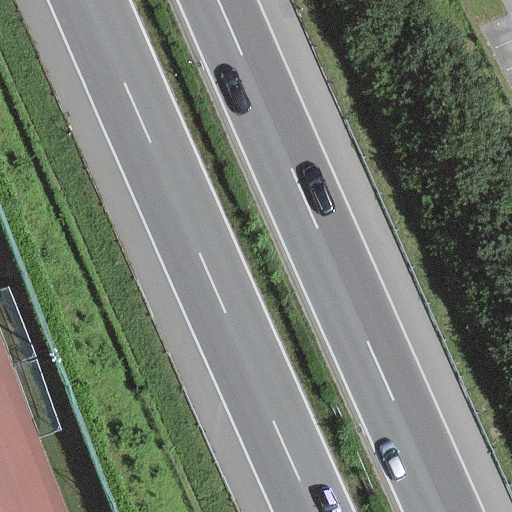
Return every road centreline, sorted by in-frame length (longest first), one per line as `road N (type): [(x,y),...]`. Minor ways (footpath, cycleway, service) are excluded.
road 1 (motorway): [(438,511),(213,0)]
road 2 (motorway): [(87,0),(312,511)]
